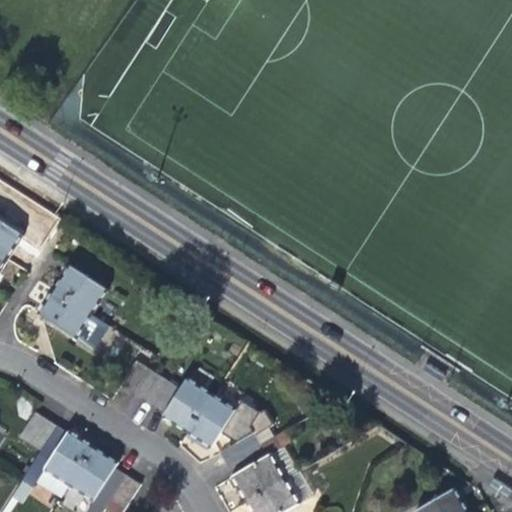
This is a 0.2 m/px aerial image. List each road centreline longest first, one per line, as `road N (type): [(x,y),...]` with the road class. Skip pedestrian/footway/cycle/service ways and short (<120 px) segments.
road 1 (tertiary): [(0,124),(511,457)]
road 2 (residential): [(203,511),(167,454),(0,351)]
